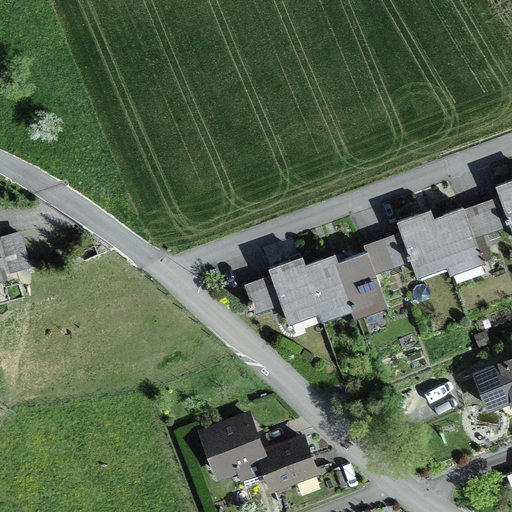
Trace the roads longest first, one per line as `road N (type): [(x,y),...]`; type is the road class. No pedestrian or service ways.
road 1 (residential): [(511,141),(223,241),(184,258),(165,278)]
road 2 (residential): [(165,278),(348,448),(440,511)]
road 3 (residential): [(0,164),(165,278)]
road 4 (unknown): [(389,479),(460,476),(511,455)]
